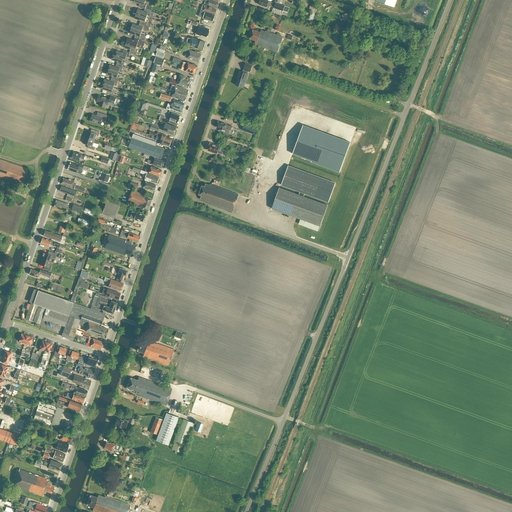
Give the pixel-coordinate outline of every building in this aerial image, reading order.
[(139,7),(145,9),(147,4),(145,4),(146,1),(144,0),(142,0),(134,0),(133,2),(139,4),(139,7)] [(217,8),(219,3),(209,0),(203,0),(207,2),(207,5),(217,8)] [(275,3),(269,2),(269,1),(264,0),(259,0),(259,1),(258,3),(258,4),(267,7),(269,8),(269,7),(273,8),(271,13),(281,16),(284,6),(275,2),(275,3)] [(308,22),(312,23),(317,6),(310,4),(309,9),(312,9),(308,22)] [(206,12),(215,15),(217,10),(211,8),(212,8),(203,5),(201,11),(206,12)] [(145,9),(144,11),(138,9),(136,14),(148,18),(151,11),(145,9)] [(215,15),(206,12),(203,18),(213,21),(215,15)] [(141,21),(140,23),(150,27),(152,19),(148,18),(136,14),(134,19),(141,21)] [(150,27),(140,23),(139,26),(133,24),(131,29),(142,32),(142,30),(145,31),(147,31),(148,31),(150,27)] [(207,37),(210,30),(198,26),(195,34),(202,36),(207,37)] [(135,35),(135,38),(141,40),(145,41),(146,37),(145,36),(141,35),(142,32),(131,29),(129,33),(135,35)] [(268,29),(267,32),(266,31),(266,32),(261,30),(261,32),(253,30),(250,39),(256,41),(255,45),(278,53),(283,37),(270,33),(271,30),(268,29)] [(141,40),(135,38),(134,41),(128,39),(126,43),(137,47),(143,49),(145,42),(145,41),(141,40)] [(201,41),(191,38),(188,38),(186,43),(189,45),(189,46),(198,49),(203,50),(204,48),(204,47),(204,46),(205,46),(205,45),(205,43),(206,43),(201,41)] [(130,50),(130,53),(136,55),(138,50),(136,49),(137,47),(126,43),(124,48),(130,50)] [(130,53),(124,50),(123,53),(117,51),(115,56),(123,59),(125,60),(126,57),(128,58),(130,53)] [(199,62),(201,55),(197,54),(198,52),(195,51),(195,52),(189,50),(187,58),(199,62)] [(117,62),(116,64),(123,67),(125,62),(123,61),(123,59),(115,56),(113,55),(111,60),(117,62)] [(162,66),(164,60),(156,57),(153,63),(162,66)] [(194,68),(196,69),(197,66),(188,63),(188,64),(181,62),(182,60),(174,58),(172,62),(180,65),(187,67),(193,69),(194,68)] [(110,65),(108,70),(118,73),(119,71),(121,72),(123,67),(116,64),(116,67),(110,65)] [(160,65),(154,64),(152,71),(157,73),(160,65)] [(235,85),(244,88),(249,74),(248,74),(249,72),(250,72),(252,66),(245,64),(243,70),(243,72),(239,71),(237,76),(238,77),(235,85)] [(194,75),(196,69),(194,68),(193,69),(187,67),(180,65),(178,68),(186,71),(185,72),(194,75)] [(112,76),(111,79),(118,81),(120,77),(118,76),(118,73),(108,70),(106,74),(112,76)] [(191,81),(190,80),(186,79),(186,78),(185,77),(180,75),(178,82),(171,80),(170,83),(177,85),(189,88),(190,87),(191,85),(190,84),(191,81)] [(118,81),(111,79),(111,82),(104,80),(103,84),(113,88),(114,85),(116,86),(118,81)] [(113,88),(103,84),(101,89),(107,91),(106,94),(113,96),(115,91),(112,90),(113,88)] [(174,92),(173,93),(173,94),(177,95),(178,94),(187,96),(187,95),(188,95),(187,95),(189,92),(189,91),(184,90),(185,89),(176,86),(173,85),(171,91),(174,92)] [(173,94),(173,93),(170,92),(169,95),(185,101),(187,97),(187,96),(178,94),(177,95),(173,94)] [(170,102),(172,97),(162,94),(160,99),(170,102)] [(96,98),(96,99),(96,100),(97,100),(97,101),(101,102),(99,106),(105,108),(106,105),(108,106),(109,102),(114,104),(114,103),(117,104),(117,105),(118,105),(118,104),(119,104),(119,103),(120,103),(121,100),(118,99),(111,97),(110,99),(99,96),(98,98),(97,98),(96,98)] [(185,104),(173,100),(170,108),(182,112),(185,104)] [(97,116),(93,114),(90,122),(100,125),(101,120),(105,121),(107,115),(98,112),(97,116)] [(177,125),(180,116),(172,114),(169,123),(177,125)] [(232,127),(227,125),(218,122),(218,124),(217,124),(216,127),(220,129),(220,130),(225,131),(226,129),(231,130),(232,127)] [(165,123),(164,127),(163,131),(174,135),(177,127),(165,123)] [(244,125),(242,130),(253,134),(255,129),(244,125)] [(303,125),(292,154),(340,171),(350,143),(303,125)] [(86,130),(84,137),(94,141),(95,140),(96,136),(98,137),(99,132),(92,129),(91,132),(86,130)] [(167,137),(167,136),(157,132),(157,134),(150,131),(149,135),(156,138),(171,143),(172,139),(167,137)] [(161,159),(165,150),(156,147),(156,145),(157,143),(133,134),(130,143),(122,140),(121,145),(161,159)] [(94,141),(84,137),(82,143),(88,145),(88,148),(94,150),(95,147),(92,146),(94,143),(97,144),(98,141),(95,140),(94,141)] [(171,143),(156,138),(155,141),(160,143),(159,144),(163,146),(164,145),(169,146),(170,146),(170,145),(171,144),(170,143),(171,143)] [(220,146),(210,142),(207,151),(212,152),(212,153),(217,155),(217,153),(223,155),(224,150),(221,149),(221,147),(220,147),(220,146)] [(78,153),(73,152),(71,159),(79,161),(79,160),(80,160),(81,159),(84,160),(85,156),(81,155),(82,154),(78,153)] [(112,152),(110,159),(118,162),(121,155),(112,152)] [(158,159),(154,157),(153,157),(152,161),(148,160),(147,164),(149,165),(151,164),(152,165),(161,168),(163,165),(165,161),(158,159)] [(23,182),(28,183),(31,174),(26,172),(27,169),(0,159),(0,176),(16,183),(17,181),(23,183),(23,182)] [(81,174),(82,170),(83,170),(84,166),(80,164),(79,166),(72,163),(69,170),(81,174)] [(280,187),(273,209),(298,218),(320,226),(327,204),(304,196),(305,194),(329,202),(336,182),(288,165),(281,185),(300,192),(299,194),(280,187)] [(159,176),(161,170),(162,170),(151,167),(150,170),(146,168),(145,171),(159,176)] [(148,172),(138,169),(137,172),(146,175),(144,179),(145,180),(144,180),(149,182),(149,181),(157,184),(159,177),(147,173),(148,172)] [(110,175),(103,173),(100,180),(107,183),(110,175)] [(74,188),(75,186),(76,184),(74,183),(74,180),(69,179),(69,180),(63,178),(61,184),(66,186),(66,187),(72,189),(72,188),(74,188)] [(156,185),(146,181),(143,188),(149,190),(149,189),(154,191),(156,185)] [(201,195),(200,200),(233,211),(239,195),(210,185),(210,186),(205,184),(204,187),(202,186),(199,195),(201,195)] [(76,192),(61,186),(59,191),(75,196),(76,192)] [(152,200),(144,198),(145,195),(132,191),(128,202),(139,206),(139,207),(140,208),(144,210),(145,209),(149,210),(152,200)] [(67,205),(56,200),(54,207),(65,211),(67,205)] [(119,205),(106,201),(101,214),(114,218),(119,205)] [(82,208),(73,204),(71,210),(80,213),(82,208)] [(144,219),(145,216),(136,213),(132,211),(130,218),(134,219),(134,220),(138,221),(139,221),(143,222),(143,221),(144,221),(145,219),(144,219)] [(137,242),(139,237),(122,230),(120,236),(137,242)] [(45,231),(43,236),(60,242),(62,237),(45,231)] [(109,235),(108,237),(105,235),(102,243),(106,244),(104,249),(130,257),(131,253),(133,254),(136,245),(132,244),(132,243),(109,235)] [(53,246),(59,248),(60,244),(54,242),(50,241),(51,241),(46,239),(46,240),(42,238),(40,244),(48,247),(49,244),(53,246)] [(94,244),(92,244),(88,254),(94,257),(97,248),(93,247),(94,244)] [(43,252),(41,258),(51,262),(52,258),(55,259),(57,254),(49,251),(48,254),(43,252)] [(49,266),(51,262),(41,258),(39,265),(45,267),(44,270),(49,272),(51,266),(49,266)] [(124,276),(125,275),(126,275),(126,274),(125,273),(126,271),(119,268),(119,269),(116,268),(114,275),(118,276),(117,278),(122,280),(123,275),(124,276)] [(39,272),(31,269),(29,275),(38,278),(39,274),(50,278),(51,274),(40,270),(39,272)] [(111,279),(105,277),(104,281),(110,283),(108,288),(116,290),(120,291),(123,284),(122,284),(111,280),(111,279)] [(84,283),(85,280),(78,278),(76,285),(87,289),(88,284),(84,283)] [(70,302),(66,315),(69,316),(80,320),(79,324),(87,327),(88,323),(95,325),(100,327),(105,314),(102,313),(73,303),(79,286),(76,285),(70,302)] [(119,293),(108,289),(107,289),(107,290),(103,289),(101,294),(118,300),(119,297),(118,297),(119,294),(119,293)] [(70,302),(38,291),(33,304),(66,315),(70,302)] [(102,313),(105,314),(105,311),(113,314),(114,311),(116,303),(109,301),(110,298),(100,295),(99,294),(96,292),(94,296),(91,306),(90,309),(99,312),(100,309),(103,310),(102,313)] [(33,322),(40,324),(45,308),(31,303),(25,319),(32,321),(36,309),(37,309),(33,322)] [(65,327),(68,317),(46,309),(43,319),(65,327)] [(68,317),(65,327),(63,333),(74,337),(77,328),(79,324),(80,320),(69,316),(68,317)] [(100,327),(95,325),(88,323),(87,327),(85,332),(105,339),(108,330),(100,327)] [(24,344),(27,336),(21,334),(19,342),(21,342),(21,343),(24,344)] [(27,336),(24,344),(27,346),(28,345),(30,345),(32,338),(33,338),(27,336)] [(93,339),(90,347),(100,351),(101,348),(103,347),(103,345),(102,343),(103,342),(93,339)] [(148,343),(147,344),(140,342),(137,351),(144,353),(143,357),(168,366),(173,350),(156,344),(153,344),(148,343)] [(60,354),(64,355),(66,349),(60,347),(58,352),(55,351),(54,356),(59,358),(60,354)] [(5,351),(3,356),(12,360),(13,356),(12,356),(13,354),(5,351)] [(71,362),(72,358),(77,359),(79,353),(72,351),(71,356),(68,355),(66,360),(71,362)] [(37,354),(33,352),(31,359),(29,365),(37,368),(39,362),(43,364),(44,359),(39,357),(36,356),(37,354)] [(12,360),(3,356),(1,362),(9,365),(10,363),(11,363),(12,360)] [(77,365),(79,366),(85,368),(87,364),(94,366),(96,360),(88,358),(88,359),(80,357),(77,365)] [(0,364),(0,370),(7,373),(9,370),(7,369),(8,367),(0,365),(0,364)] [(85,368),(79,366),(77,373),(92,378),(94,371),(85,368)] [(91,381),(76,376),(74,375),(72,381),(74,382),(81,384),(80,386),(88,389),(91,381)] [(166,406),(172,389),(138,377),(137,380),(131,378),(127,388),(134,391),(133,392),(134,393),(140,395),(139,396),(166,406)] [(71,385),(70,389),(74,391),(73,393),(74,393),(74,394),(84,397),(85,397),(87,391),(75,387),(75,386),(71,385)] [(67,393),(66,396),(72,398),(72,399),(83,403),(84,397),(74,394),(73,395),(67,393)] [(52,405),(62,409),(64,403),(68,404),(67,407),(79,411),(81,404),(70,400),(70,401),(59,397),(57,403),(53,402),(52,405)] [(62,409),(52,405),(52,406),(40,402),(33,421),(57,429),(64,409),(62,409)] [(168,445),(178,417),(166,413),(155,440),(168,445)] [(162,420),(155,417),(150,432),(156,434),(162,420)] [(133,425),(134,419),(130,418),(128,422),(124,420),(124,421),(117,419),(114,425),(117,426),(116,428),(121,429),(121,428),(125,429),(127,423),(133,425)] [(182,453),(194,423),(182,419),(171,449),(182,453)] [(53,429),(47,427),(45,432),(50,434),(49,436),(54,438),(56,434),(58,434),(59,433),(54,431),(54,433),(51,432),(53,429)] [(0,439),(15,445),(19,446),(22,437),(18,436),(18,435),(0,428),(0,439)] [(72,435),(62,432),(60,439),(70,443),(72,435)] [(66,453),(69,445),(56,441),(54,448),(66,453)] [(119,451),(121,447),(114,445),(110,443),(110,444),(106,443),(104,448),(108,449),(107,450),(112,452),(113,449),(119,451)] [(66,455),(55,451),(46,448),(45,451),(52,454),(51,455),(54,456),(53,459),(63,462),(66,455)] [(62,464),(51,460),(50,461),(45,460),(44,465),(49,466),(48,468),(55,470),(55,469),(59,471),(62,464)] [(52,494),(54,486),(51,485),(51,484),(46,482),(47,480),(44,479),(45,478),(19,469),(14,486),(43,496),(45,491),(52,494)] [(92,511),(94,511),(127,511),(130,505),(105,496),(104,498),(99,495),(98,496),(97,498),(90,495),(86,505),(93,508),(92,511)] [(45,511),(47,508),(42,507),(42,505),(34,502),(31,509),(39,511),(45,511)]
